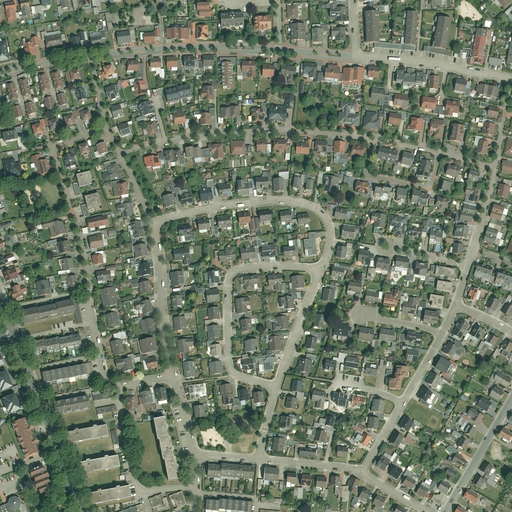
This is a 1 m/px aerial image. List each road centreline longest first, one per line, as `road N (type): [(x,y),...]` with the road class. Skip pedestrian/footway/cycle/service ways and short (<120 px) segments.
road 1 (residential): [(371,137),(223,133),(120,153)]
road 2 (residential): [(321,270),(249,268),(230,280),(231,369),(277,386)]
road 3 (residential): [(153,221),(231,204),(298,202),(329,225),(321,270)]
road 4 (tertiary): [(0,296),(79,511)]
road 5 (residential): [(86,287),(54,146),(107,127)]
road 6 (residential): [(280,49),(87,57)]
road 7 (residential): [(197,488),(148,491),(135,484),(111,384)]
road 8 (residential): [(511,78),(355,56)]
road 9 (residential): [(173,375),(153,221)]
road 10 (tertiary): [(445,511),(511,397)]
road 11 (residential): [(371,137),(369,176),(424,186),(439,153)]
road 12 (residential): [(321,270),(277,386)]
